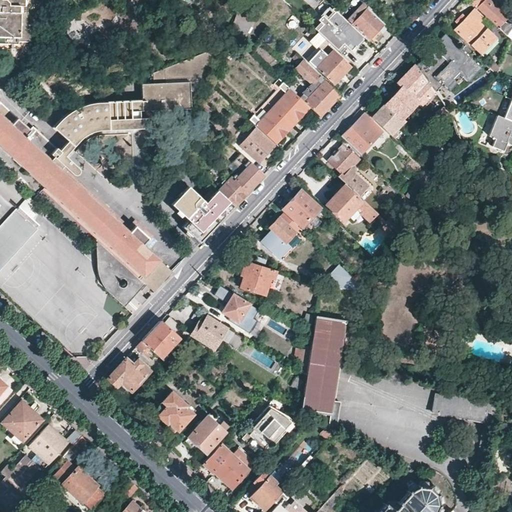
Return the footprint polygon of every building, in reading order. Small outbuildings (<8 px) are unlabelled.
[(20,5),(25,5),(25,0),(0,0),(0,41),(10,42),(10,46),(13,46),(13,42),(17,42),(17,39),(30,39),(30,27),(27,27),(27,11),(25,11),(20,11),(20,5)] [(484,0),(477,7),(507,35),(511,29),(511,21),(499,10),(488,0),(484,0)] [(368,38),(383,22),(362,3),(347,19),(368,38)] [(297,13),(306,21),(311,15),(303,7),(297,13)] [(236,8),(227,31),(243,45),(254,15),(236,8)] [(497,34),(483,21),(485,18),(474,8),(456,28),(481,52),(497,34)] [(367,41),(334,9),(330,13),(342,24),(339,27),(333,21),(323,31),(347,53),(356,44),(359,47),(360,47),(362,47),(367,41)] [(316,46),(324,38),(317,31),(309,39),(316,46)] [(433,46),(436,49),(444,40),(453,48),(456,45),(444,34),(433,46)] [(307,60),(317,49),(304,37),(294,48),(307,60)] [(418,67),(435,90),(442,82),(450,89),(458,81),(456,79),(462,73),(465,75),(470,80),(482,67),(468,54),(467,55),(456,45),(453,48),(444,40),(436,49),(418,67)] [(141,98),(142,109),(191,106),(189,77),(203,76),(214,46),(152,71),(153,81),(141,82),(141,98)] [(332,83),(349,65),(332,50),(326,56),(318,49),(308,60),(332,83)] [(339,94),(302,59),(293,69),(308,84),(297,95),(308,105),(319,115),(329,104),(339,94)] [(488,66),(497,75),(501,65),(494,59),(488,66)] [(399,81),(403,85),(419,100),(423,103),(435,90),(418,67),(416,63),(399,81)] [(456,79),(458,81),(459,82),(465,75),(462,73),(456,79)] [(385,103),(402,119),(419,100),(403,85),(398,90),(385,103)] [(130,294),(141,304),(171,271),(142,244),(148,237),(134,224),(128,231),(61,170),(47,157),(50,153),(55,157),(60,151),(44,135),(32,125),(29,128),(9,109),(3,116),(0,113),(0,100),(0,101),(0,100),(0,87),(0,144),(97,234),(140,274),(125,290),(130,294)] [(271,106),(291,124),(308,105),(297,95),(289,87),(271,106)] [(141,98),(130,99),(131,110),(142,109),(141,98)] [(115,123),(131,122),(131,110),(130,99),(115,100),(115,101),(100,102),(93,102),(82,105),(72,110),(63,116),(57,121),(53,126),(69,141),(73,137),(79,131),(87,127),(94,124),(101,123),(109,123),(109,119),(115,119),(115,123)] [(9,109),(0,101),(0,100),(0,113),(3,116),(9,109)] [(201,102),(198,111),(206,119),(209,110),(201,102)] [(394,131),(404,120),(402,119),(385,103),(373,116),(374,117),(400,142),(402,139),(394,131)] [(271,106),(270,104),(257,118),(252,114),(248,119),(273,142),(291,124),(271,106)] [(449,113),(449,110),(446,106),(437,112),(441,118),(449,113)] [(372,119),(374,117),(373,116),(366,110),(342,135),(360,153),(383,129),(372,119)] [(197,113),(196,117),(202,123),(205,120),(197,113)] [(511,121),(504,118),(497,115),(488,136),(495,138),(491,146),(503,151),(506,142),(507,144),(509,145),(510,145),(511,145),(511,144),(511,121)] [(132,127),(131,122),(115,123),(115,119),(109,119),(109,123),(101,123),(94,124),(87,127),(79,131),(73,137),(69,141),(72,145),(76,141),(85,133),(93,130),(99,129),(132,127)] [(273,145),(255,128),(239,144),(258,161),(273,145)] [(371,186),(356,173),(357,172),(357,170),(357,169),(357,167),(354,164),(359,158),(344,144),(328,160),(342,173),(339,177),(360,197),(371,186)] [(250,162),(233,179),(246,191),(254,184),(263,174),(250,162)] [(412,199),(433,172),(427,167),(424,171),(406,193),(412,199)] [(233,179),(231,177),(226,182),(224,180),(221,183),(223,185),(217,191),(233,206),(239,199),(246,191),(233,179)] [(233,206),(217,191),(212,186),(200,198),(187,185),(170,203),(187,220),(181,226),(198,242),(211,228),(233,206)] [(373,218),(377,213),(363,199),(361,201),(343,185),(325,204),(342,220),(355,207),(370,221),(373,218)] [(318,207),(301,190),(300,190),(297,189),(292,194),(294,196),(285,205),(303,223),(318,207)] [(0,266),(39,225),(19,207),(16,209),(0,194),(0,266)] [(395,230),(414,205),(407,198),(388,223),(395,230)] [(285,242),(300,226),(283,211),(280,214),(279,214),(269,225),(272,228),(261,239),(279,256),(288,245),(285,242)] [(373,218),(384,228),(388,223),(377,213),(373,218)] [(381,237),(386,242),(395,230),(388,223),(384,228),(382,231),(385,233),(381,237)] [(124,301),(130,294),(125,290),(140,274),(97,234),(98,264),(100,273),(105,282),(107,286),(124,301)] [(375,257),(364,247),(356,256),(368,267),(375,257)] [(329,258),(333,254),(332,253),(326,248),(322,252),(329,258)] [(275,278),(277,269),(244,259),(239,273),(242,274),(238,285),(263,293),(268,276),(275,278)] [(362,282),(340,263),(338,262),(330,270),(329,283),(361,288),(362,282)] [(222,298),(227,289),(219,285),(214,294),(222,298)] [(237,321),(248,302),(232,292),(221,311),(237,321)] [(310,325),(313,314),(306,312),(302,323),(310,325)] [(352,320),(315,314),(312,337),(305,374),(300,408),(329,414),(343,332),(350,333),(352,320)] [(240,336),(207,315),(200,325),(197,323),(191,334),(213,348),(220,337),(234,346),(240,336)] [(179,338),(159,320),(149,331),(140,340),(155,354),(162,360),(166,356),(164,354),(179,338)] [(289,338),(295,327),(283,320),(277,330),(289,338)] [(155,354),(140,340),(139,342),(135,346),(149,359),(155,354)] [(186,354),(191,346),(184,342),(178,348),(186,354)] [(125,357),(106,376),(115,385),(120,381),(130,390),(149,370),(137,359),(132,364),(125,357)] [(300,393),(301,383),(292,382),(290,391),(300,393)] [(0,399),(11,388),(5,383),(0,389),(0,399)] [(482,419),(491,420),(495,398),(442,389),(441,394),(434,393),(431,411),(482,419)] [(274,405),(278,399),(265,391),(260,396),(274,405)] [(192,412),(186,407),(187,406),(171,392),(159,406),(162,409),(156,415),(165,424),(167,422),(177,430),(192,412)] [(18,444),(42,419),(22,400),(2,421),(8,426),(15,433),(11,437),(18,444)] [(252,424),(250,422),(247,425),(249,427),(240,436),(258,453),(264,447),(270,441),(272,443),(291,421),(286,416),(266,404),(254,418),(254,419),(255,420),(255,421),(255,422),(252,424)] [(205,448),(222,430),(207,417),(187,438),(201,452),(205,448)] [(333,432),(334,431),(335,421),(328,419),(326,428),(333,432)] [(484,463),(491,420),(482,419),(474,461),(484,463)] [(68,444),(47,424),(35,437),(28,445),(49,463),(68,444)] [(328,438),(333,432),(326,428),(323,426),(319,433),(328,438)] [(66,439),(73,445),(81,437),(74,430),(66,439)] [(219,442),(202,461),(211,470),(212,469),(231,485),(250,465),(252,459),(238,446),(232,454),(219,442)] [(20,486),(22,483),(38,466),(27,457),(14,470),(8,465),(1,472),(7,478),(0,485),(0,499),(4,503),(7,500),(14,507),(28,493),(23,488),(20,486)] [(93,482),(67,459),(52,475),(90,510),(105,493),(93,482)] [(481,478),(484,463),(474,461),(471,476),(481,478)] [(262,469),(252,480),(258,485),(251,493),(249,495),(264,509),(273,499),(281,490),(288,483),(273,469),(268,474),(262,469)] [(40,481),(35,486),(41,492),(49,483),(53,478),(47,473),(43,478),(40,481)] [(457,511),(450,506),(445,511),(443,511),(436,511),(435,511),(432,511),(434,510),(440,509),(440,505),(436,501),(441,499),(441,496),(441,493),(435,491),(435,489),(436,485),(433,482),(427,484),(425,478),(419,478),(417,484),(413,480),(409,481),(408,487),(395,501),(394,501),(391,498),(386,499),(383,502),(382,502),(372,511),(457,511)] [(137,488),(127,479),(121,494),(127,500),(137,488)] [(258,485),(252,480),(245,488),(251,493),(258,485)] [(286,496),(281,490),(273,499),(276,502),(268,511),(306,511),(307,511),(293,499),(289,503),(284,499),(286,496)] [(322,503),(331,493),(329,491),(320,501),(322,503)] [(142,511),(131,502),(122,511),(142,511)]
